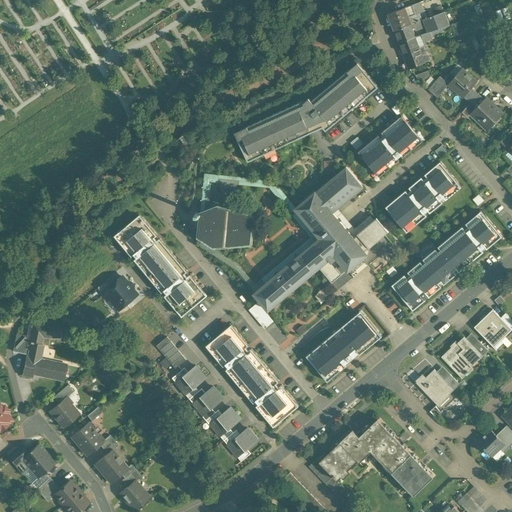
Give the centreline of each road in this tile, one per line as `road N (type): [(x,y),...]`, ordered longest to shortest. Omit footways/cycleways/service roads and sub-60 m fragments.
road 1 (residential): [(511,202),(396,62),(372,0)]
road 2 (residential): [(377,373),(511,260)]
road 3 (residential): [(282,453),(186,337)]
road 4 (residential): [(328,414),(232,300)]
road 5 (residential): [(232,300),(161,209),(168,181)]
road 6 (residential): [(186,337),(108,243)]
